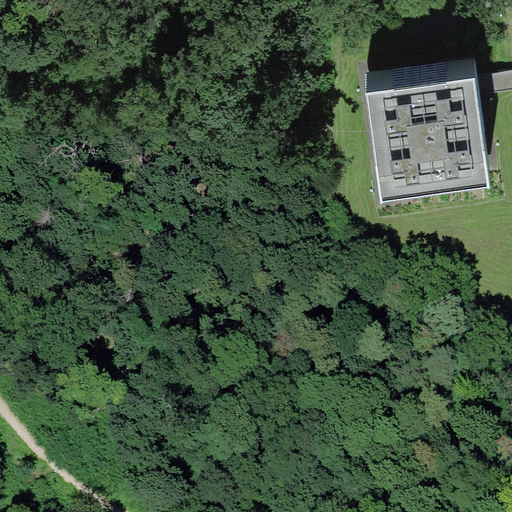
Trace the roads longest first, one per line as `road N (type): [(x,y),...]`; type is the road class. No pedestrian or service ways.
road 1 (track): [(172,0),(145,63),(170,151),(262,275),(323,333)]
road 2 (track): [(323,333),(511,478)]
road 3 (track): [(122,511),(51,463),(0,400)]
